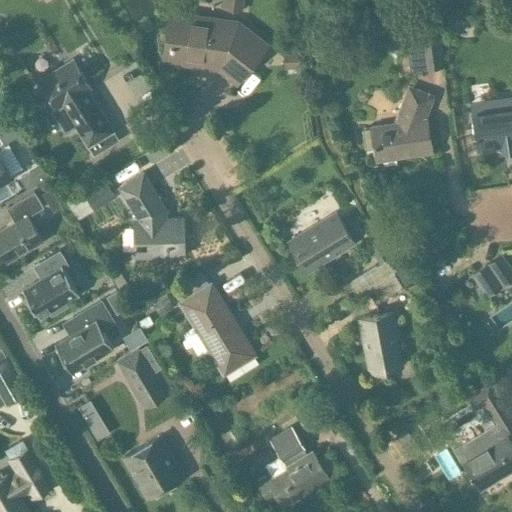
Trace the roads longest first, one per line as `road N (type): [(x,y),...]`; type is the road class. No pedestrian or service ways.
road 1 (residential): [(414,511),(206,183),(187,134),(193,107)]
road 2 (residential): [(119,511),(0,311)]
road 3 (unknown): [(164,411),(196,468),(238,511)]
